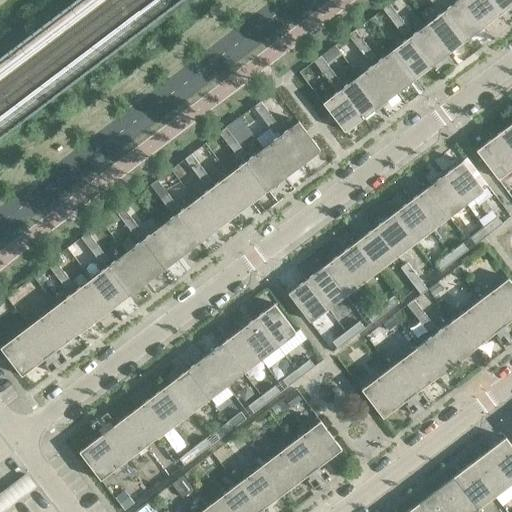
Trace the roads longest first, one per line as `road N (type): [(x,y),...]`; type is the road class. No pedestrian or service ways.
road 1 (residential): [(20,438),(511,64)]
road 2 (residential): [(357,511),(511,396)]
